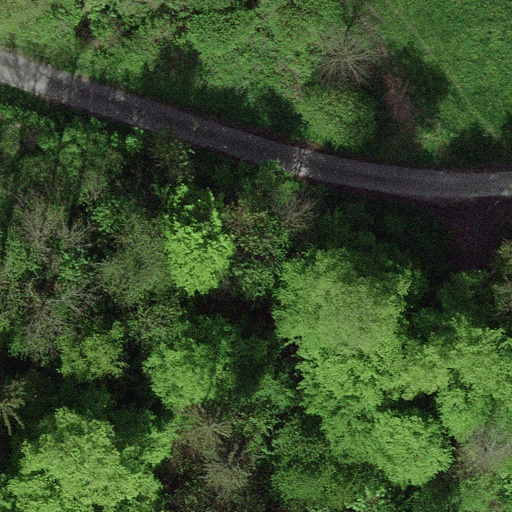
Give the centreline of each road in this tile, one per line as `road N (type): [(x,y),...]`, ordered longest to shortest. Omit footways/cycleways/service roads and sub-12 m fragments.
road 1 (unclassified): [(511,183),(440,186),(280,159),(0,67)]
road 2 (track): [(511,389),(482,337),(440,186)]
